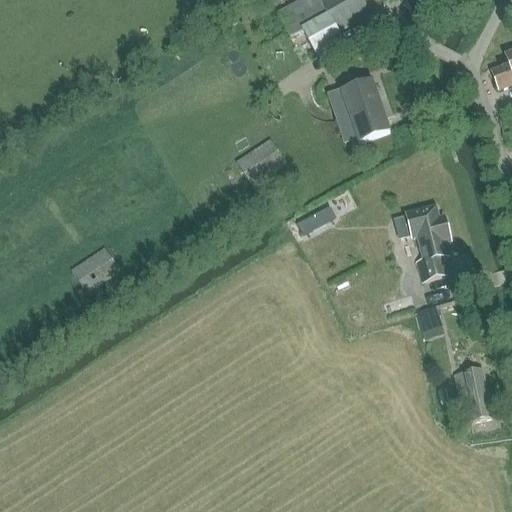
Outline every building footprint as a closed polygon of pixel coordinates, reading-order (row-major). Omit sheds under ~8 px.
[(337,35),(370,17),(360,0),(327,0),(319,5),(316,0),(304,0),(301,3),(277,16),(291,42),(303,35),(316,59),(342,45),(337,35)] [(511,88),(511,53),(506,58),(509,67),(491,74),(499,94),(511,88)] [(359,146),(389,136),(372,86),(342,96),(359,146)] [(252,189),(285,167),(270,144),(236,166),(252,189)] [(417,266),(422,285),(446,278),(441,261),(448,259),(445,246),(450,245),(444,220),(439,222),(436,210),(406,217),(407,221),(400,222),(396,229),(398,236),(404,240),(411,238),(412,242),(417,241),(423,264),(417,266)] [(327,211),(297,227),(302,238),(333,222),(327,211)] [(73,276),(88,301),(122,280),(106,255),(73,276)] [(434,310),(418,314),(422,326),(437,321),(434,310)] [(465,427),(492,421),(482,372),(454,378),(465,427)]
